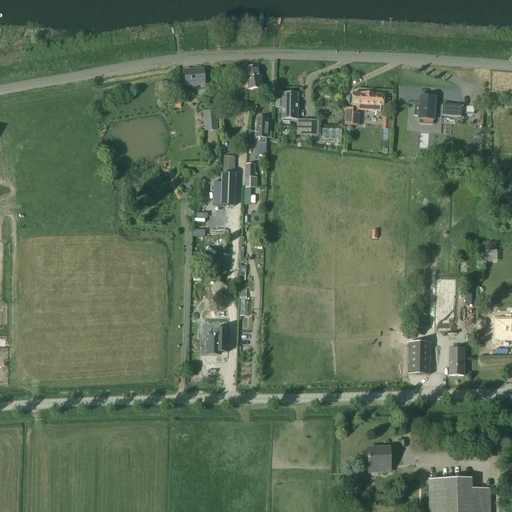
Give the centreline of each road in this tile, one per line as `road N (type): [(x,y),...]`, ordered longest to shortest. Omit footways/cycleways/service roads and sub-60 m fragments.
road 1 (tertiary): [(511,68),(250,52),(148,60),(0,88)]
road 2 (unclassified): [(0,405),(511,397)]
